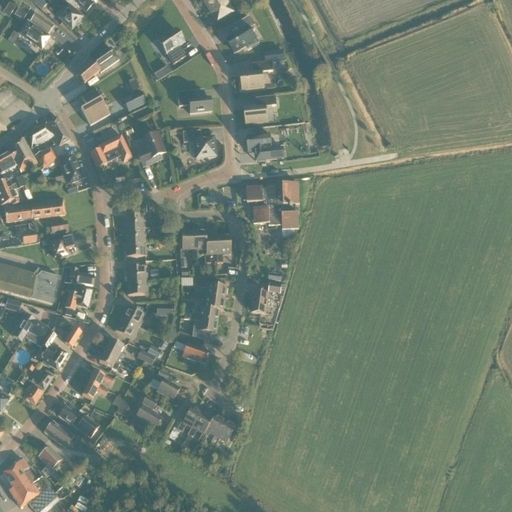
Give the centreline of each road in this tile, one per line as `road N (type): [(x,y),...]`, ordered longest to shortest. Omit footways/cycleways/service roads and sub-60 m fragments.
road 1 (residential): [(0,459),(44,406),(99,314),(98,200)]
road 2 (residential): [(163,204),(229,172),(231,162),(221,72),(177,0)]
road 3 (residential): [(210,396),(233,338),(244,235),(232,220),(184,217),(163,204)]
road 4 (tertiary): [(49,98),(141,0)]
